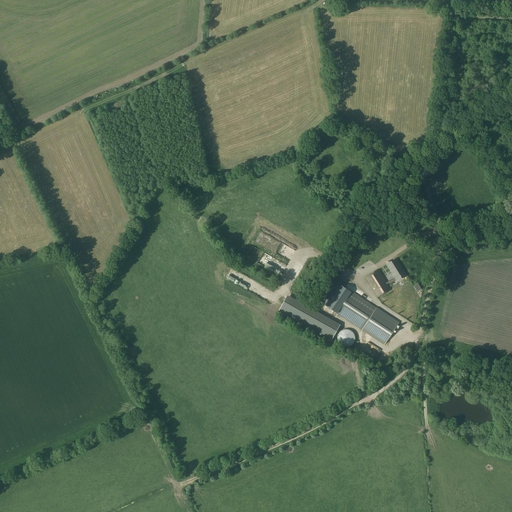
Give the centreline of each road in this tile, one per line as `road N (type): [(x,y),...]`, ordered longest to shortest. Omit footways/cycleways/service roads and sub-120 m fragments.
road 1 (track): [(426,428),(418,340),(409,366),(365,399),(178,485),(190,511)]
road 2 (track): [(511,500),(426,428),(436,511)]
road 3 (track): [(511,217),(436,239),(418,340)]
